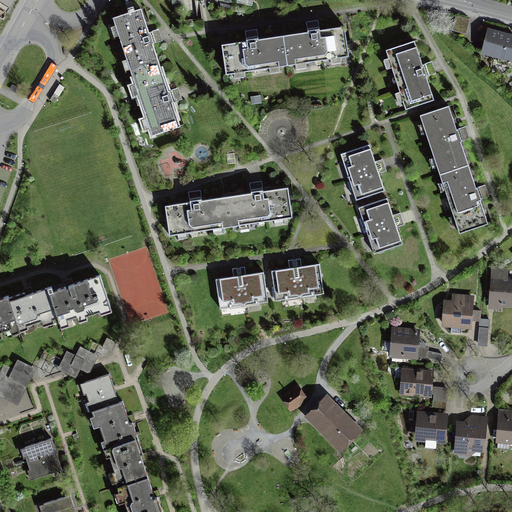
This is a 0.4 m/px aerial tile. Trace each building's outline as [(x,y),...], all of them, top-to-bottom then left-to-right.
[(113,19),(133,79),(161,69),(141,10),(113,19)] [(456,17),(452,31),(466,34),(470,20),(456,17)] [(258,28),(246,29),(246,38),(259,37),(258,28)] [(284,38),(289,68),(350,59),(346,29),(284,38)] [(511,37),(488,31),(481,58),(511,65),(511,37)] [(227,77),(289,68),(284,38),(223,47),(227,77)] [(416,44),(387,54),(407,112),(435,103),(416,44)] [(161,69),(133,79),(153,136),(181,126),(161,69)] [(21,89),(12,84),(9,89),(18,94),(21,89)] [(64,88),(59,85),(54,93),(59,96),(64,88)] [(59,96),(54,93),(50,100),(55,103),(59,96)] [(296,138),(294,141),(303,146),(304,143),(306,139),(307,134),(307,130),(306,125),(304,120),(300,115),(296,112),(291,110),(285,108),(280,109),(273,110),(269,112),(265,115),(262,119),(260,123),(258,128),(258,134),(268,134),(268,129),(269,126),(270,123),(273,121),(277,119),(282,118),(286,118),(290,120),(294,123),(296,126),(297,130),(297,133),(297,136),(296,138)] [(450,110),(421,119),(441,176),(470,167),(450,110)] [(370,146),(342,155),(357,200),(385,191),(370,146)] [(470,167),(441,176),(461,237),(490,227),(470,167)] [(292,217),(288,187),(230,196),(235,226),(292,217)] [(170,235),(235,226),(230,196),(166,206),(170,235)] [(388,199),(359,208),(374,255),(403,246),(388,199)] [(320,266),(272,272),(277,302),(325,295),(320,266)] [(509,269),(492,268),(488,311),(502,312),(502,308),(511,308),(511,278),(508,278),(509,269)] [(268,303),(264,274),(216,281),(220,311),(268,303)] [(110,305),(100,275),(69,285),(69,287),(67,288),(66,286),(53,290),(51,286),(47,287),(58,318),(59,322),(83,314),(86,316),(100,311),(99,309),(110,305)] [(58,318),(47,287),(26,295),(25,292),(9,298),(20,332),(21,331),(19,326),(24,324),(27,326),(50,318),(53,320),(58,318)] [(0,332),(18,326),(19,332),(20,332),(9,298),(8,296),(0,298),(0,332)] [(452,302),(445,301),(442,328),(472,331),(474,297),(452,296),(452,302)] [(489,343),(489,326),(479,326),(478,343),(489,343)] [(421,331),(392,328),(390,358),(418,360),(421,331)] [(116,342),(107,338),(102,347),(112,352),(116,342)] [(67,350),(58,367),(75,377),(80,369),(89,373),(98,355),(81,346),(76,355),(67,350)] [(0,396),(18,405),(36,368),(17,359),(13,368),(4,364),(0,372),(0,396)] [(433,371),(402,368),(400,396),(430,399),(433,371)] [(81,385),(85,399),(114,389),(109,376),(81,385)] [(300,396),(294,388),(282,397),(287,405),(300,396)] [(118,403),(114,389),(85,399),(90,413),(118,403)] [(357,431),(324,397),(308,413),(341,446),(357,431)] [(129,425),(121,402),(118,403),(90,413),(92,418),(88,419),(93,431),(99,429),(104,442),(100,443),(102,450),(138,439),(133,424),(129,425)] [(511,410),(500,410),(497,445),(511,446),(511,410)] [(449,414),(418,412),(415,443),(446,446),(449,414)] [(464,422),(458,422),(454,456),(469,459),(476,454),(485,454),(487,418),(471,417),(464,422)] [(26,457),(28,463),(55,454),(50,439),(20,450),(23,459),(26,457)] [(143,455),(138,439),(102,450),(104,456),(108,455),(114,472),(106,474),(111,488),(115,487),(116,491),(119,491),(149,481),(145,466),(151,464),(147,453),(143,455)] [(60,470),(55,454),(28,463),(30,469),(25,470),(29,480),(60,470)] [(159,511),(149,481),(119,491),(120,494),(116,496),(119,505),(125,503),(128,511),(159,511)] [(70,511),(76,510),(71,496),(41,506),(42,511),(70,511)]
